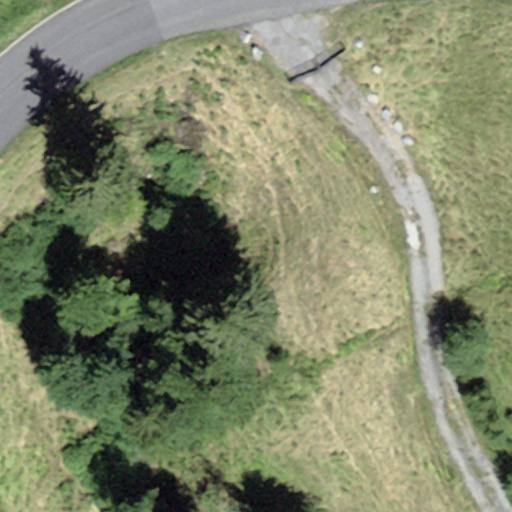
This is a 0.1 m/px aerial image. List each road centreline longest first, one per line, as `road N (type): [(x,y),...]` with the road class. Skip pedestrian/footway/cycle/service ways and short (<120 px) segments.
road 1 (track): [(273,0),(401,174),(421,231),(450,399),(500,511)]
road 2 (tertiary): [(173,0),(110,24),(0,107)]
